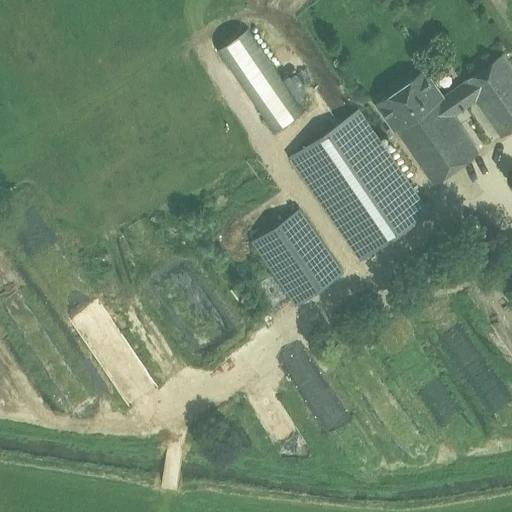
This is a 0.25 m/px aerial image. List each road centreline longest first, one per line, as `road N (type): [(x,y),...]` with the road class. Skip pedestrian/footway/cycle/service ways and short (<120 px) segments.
road 1 (track): [(511,448),(424,462),(356,353),(295,338),(132,415),(0,402)]
road 2 (track): [(357,275),(197,44)]
road 3 (track): [(182,398),(73,205)]
road 4 (track): [(291,340),(304,314),(357,275),(393,263)]
